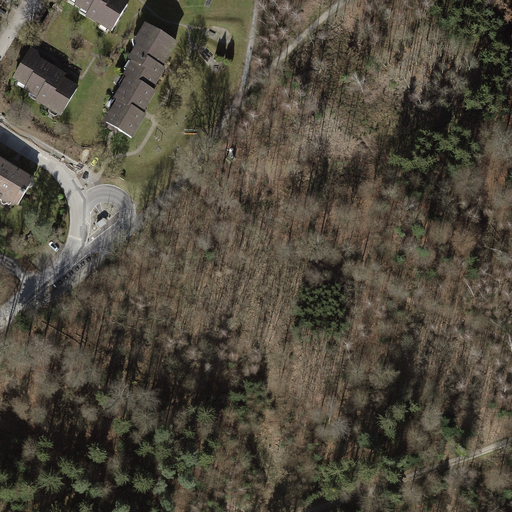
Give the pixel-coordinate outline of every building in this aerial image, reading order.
[(62,0),(73,6),(71,9),(86,17),(84,21),(111,35),(126,8),(112,0),(62,0)] [(128,63),(130,64),(122,81),(123,82),(151,96),(160,79),(158,78),(176,45),(146,29),(128,63)] [(12,81),(25,88),(24,92),(39,100),(37,103),(64,118),(79,91),(64,82),(66,79),(52,71),(54,68),(27,53),(12,81)] [(112,103),(115,104),(104,126),(133,141),(145,120),(142,118),(153,97),(151,96),(123,82),(112,103)] [(0,197),(20,209),(35,184),(0,163),(0,197)]
